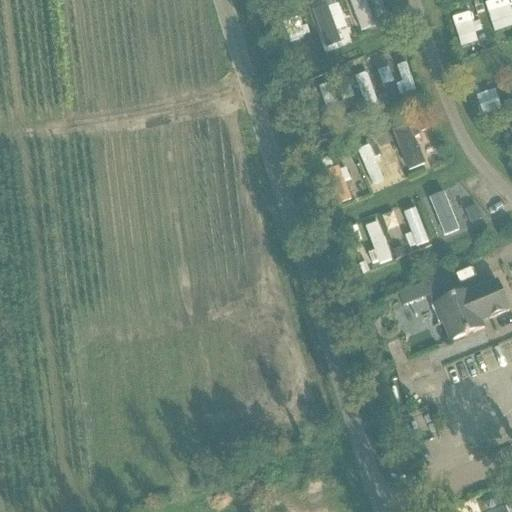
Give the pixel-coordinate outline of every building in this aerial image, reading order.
[(350,0),(359,34),(375,30),(367,0),(350,0)] [(481,8),(474,10),(476,16),(483,14),(481,8)] [(490,17),(495,33),(511,27),(511,26),(507,11),(490,17)] [(471,15),(455,17),(458,43),(474,41),(471,15)] [(286,18),(275,22),(278,30),(288,27),(286,18)] [(402,96),(414,93),(408,63),(396,66),(402,96)] [(369,74),(357,77),(365,111),(377,109),(369,74)] [(387,95),(378,97),(381,109),(390,107),(387,95)] [(356,117),(346,120),(350,129),(359,126),(356,117)] [(426,122),(417,126),(421,134),(430,131),(426,122)] [(317,128),(307,132),(310,141),(320,138),(317,128)] [(395,140),(409,174),(427,167),(413,133),(395,140)] [(384,138),(376,141),(380,149),(388,146),(384,138)] [(372,186),(384,181),(369,147),(357,152),(372,186)] [(330,160),(320,162),(323,172),(333,169),(330,160)] [(411,235),(406,237),(410,250),(429,243),(416,209),(403,214),(411,235)] [(475,212),(465,216),(470,230),(480,226),(475,212)] [(378,266),(392,261),(378,223),(364,228),(378,266)] [(402,249),(394,253),(398,262),(405,259),(402,249)] [(365,265),(359,268),(363,277),(369,274),(365,265)] [(496,282),(451,300),(432,308),(439,325),(433,328),(433,329),(442,325),(450,344),(484,330),(480,320),(487,317),(489,321),(508,313),(496,282)] [(425,289),(398,300),(403,311),(429,300),(425,289)] [(460,511),(511,511),(509,503),(480,511),(477,501),(459,506),(460,511)]
